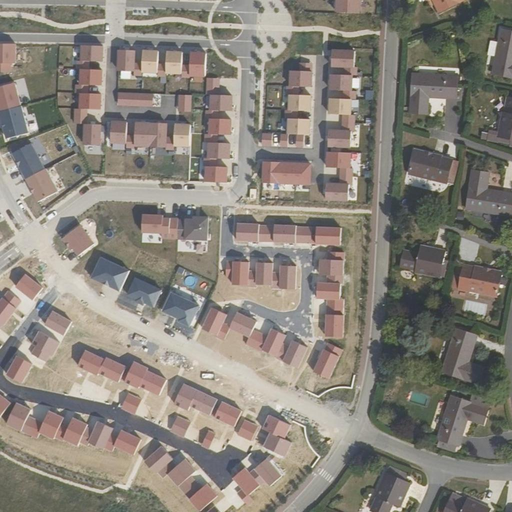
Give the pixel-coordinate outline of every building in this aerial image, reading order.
[(360,0),(337,0),(337,12),(360,14),(360,0)] [(432,0),(438,12),(462,0),(432,0)] [(511,31),(501,30),(492,75),(511,78),(511,31)] [(13,44),(0,43),(0,72),(8,72),(8,63),(13,64),(13,44)] [(104,46),(83,45),(82,61),(77,61),(77,69),(82,69),(90,70),(90,61),(103,62),(104,46)] [(135,47),(120,47),(119,68),(134,68),(134,72),(143,73),(143,69),(143,60),(135,60),(135,47)] [(159,48),(144,48),(143,60),(143,69),(158,69),(158,73),(167,74),(167,70),(167,61),(159,61),(159,48)] [(183,49),(168,49),(167,70),(182,70),(182,74),(190,75),(191,73),(191,62),(183,62),(183,49)] [(207,50),(192,50),(191,62),(191,73),(206,73),(206,77),(214,78),(215,65),(207,65),(207,50)] [(355,52),(333,51),(332,66),(345,67),(345,75),(354,76),(357,76),(357,67),(355,67),(355,52)] [(312,87),(313,64),(300,63),(300,71),(292,71),(291,87),(299,87),(312,87)] [(102,86),(103,70),(90,70),(82,69),(81,85),(76,85),(76,93),(81,93),(89,94),(89,85),(102,86)] [(427,104),(422,104),(422,97),(428,98),(456,99),(458,77),(412,74),(410,113),(427,115),(427,104)] [(345,75),(332,75),(331,90),(344,91),(344,99),(353,100),(356,100),(356,91),(354,91),(354,76),(345,75)] [(15,84),(0,87),(0,112),(20,107),(15,84)] [(220,87),(207,86),(207,95),(212,95),(211,111),(219,111),(232,112),(232,96),(219,95),(220,87)] [(299,87),(287,86),(286,95),(290,95),(290,110),(298,111),(311,111),(311,96),(299,95),(299,87)] [(89,94),(81,93),(81,109),(88,109),(101,110),(102,94),(89,94)] [(138,93),(122,93),(121,106),(137,107),(138,93)] [(154,94),(138,93),(137,107),(154,107),(154,94)] [(193,96),(180,95),(179,112),(192,112),(193,96)] [(511,139),(511,98),(509,98),(506,114),(503,114),(499,135),(502,136),(511,138),(511,140),(511,139)] [(344,99),(331,99),(330,114),(343,114),(343,123),(355,124),(355,115),(353,115),(353,100),(344,99)] [(20,107),(0,112),(8,139),(29,132),(21,106),(20,107)] [(81,109),(75,109),(75,124),(85,124),(84,145),(99,146),(100,125),(87,124),(88,109),(81,109)] [(211,111),(206,110),(206,119),(219,119),(219,111),(211,111)] [(290,110),(286,110),(285,119),(289,119),(289,134),(297,135),(304,135),(310,135),(310,120),(298,119),(298,111),(290,110)] [(112,122),(111,143),(127,143),(127,136),(128,123),(112,122)] [(152,124),(136,123),(136,136),(127,136),(127,143),(127,148),(135,148),(135,146),(151,146),(152,124)] [(342,131),(329,131),(329,147),(351,148),(352,132),(355,132),(355,124),(343,123),(342,131)] [(167,124),(152,124),(151,146),(166,147),(166,150),(175,150),(175,146),(175,138),(167,137),(167,124)] [(191,125),(175,125),(175,138),(175,146),(190,146),(191,125)] [(272,147),(273,134),(265,133),(265,147),(272,147)] [(501,142),(502,136),(499,135),(489,133),(487,139),(501,142)] [(218,135),(205,134),(205,143),(210,143),(209,158),(217,159),(230,159),(230,144),(217,143),(218,135)] [(288,148),(289,134),(281,134),(281,148),(288,148)] [(511,139),(511,140),(511,138),(502,136),(501,142),(509,143),(509,145),(511,145),(511,139)] [(13,154),(26,179),(45,169),(32,144),(13,154)] [(456,183),(460,165),(452,163),(453,158),(416,149),(410,172),(456,183)] [(351,153),(328,152),(328,168),(339,168),(339,176),(351,177),(351,169),(350,169),(351,153)] [(209,158),(204,158),(204,166),(207,167),(206,182),(227,183),(228,167),(217,167),(217,159),(209,158)] [(262,162),(261,183),(279,184),(280,163),(262,162)] [(296,164),(280,163),(279,184),(295,185),(296,164)] [(311,164),(296,164),(295,185),(311,185),(311,164)] [(45,169),(26,179),(40,202),(59,190),(46,169),(45,169)] [(473,171),(467,210),(511,217),(511,214),(511,211),(511,210),(511,194),(486,191),(490,174),(473,171)] [(338,185),(327,184),(326,200),(349,201),(350,186),(351,186),(351,177),(339,176),(338,185)] [(144,215),(143,232),(163,233),(162,238),(178,239),(179,221),(163,220),(163,216),(144,215)] [(179,221),(178,239),(178,242),(208,243),(209,218),(194,217),(194,219),(179,219),(179,221)] [(260,225),(238,224),(237,241),(259,242),(260,225)] [(275,225),(260,225),(259,242),(274,243),(275,225)] [(297,226),(275,225),(274,243),(296,243),(297,226)] [(317,227),(297,226),(296,243),(316,244),(317,229),(317,227)] [(69,242),(78,254),(80,252),(85,260),(101,248),(87,229),(69,242)] [(340,229),(317,229),(316,244),(340,245),(340,229)] [(432,249),(432,252),(421,249),(420,254),(405,251),(402,266),(417,270),(416,273),(439,277),(439,275),(442,265),(443,265),(444,261),(446,252),(432,249)] [(129,274),(100,261),(92,278),(121,291),(129,274)] [(234,277),(234,262),(226,261),(226,277),(234,277)] [(250,262),(234,262),(234,277),(233,285),(249,286),(249,270),(250,262)] [(273,263),(258,262),(258,270),(257,286),(273,286),(273,273),(273,263)] [(443,265),(442,265),(439,275),(448,277),(450,266),(443,265)] [(297,267),(282,266),(281,274),(281,289),(296,290),(297,267)] [(463,271),(460,287),(459,289),(497,297),(502,274),(464,267),(464,268),(463,271)] [(258,270),(249,270),(249,286),(257,286),(258,270)] [(457,270),(454,286),(460,287),(463,271),(457,270)] [(281,289),(281,274),(273,273),(273,286),(272,289),(281,289)] [(26,275),(17,287),(34,301),(43,288),(26,275)] [(162,290),(136,278),(128,295),(141,301),(140,303),(147,306),(148,304),(154,307),(162,290)] [(0,322),(4,326),(22,302),(9,292),(0,303),(0,322)] [(192,324),(201,304),(175,292),(167,310),(183,318),(182,320),(192,324)] [(53,311),(46,325),(65,336),(73,322),(53,311)] [(469,363),(477,336),(456,329),(442,372),(479,384),(485,368),(469,363)] [(36,347),(32,354),(44,360),(48,353),(52,356),(60,342),(40,331),(33,345),(36,347)] [(105,362),(85,352),(79,366),(99,375),(99,374),(105,362)] [(18,356),(8,375),(23,384),(34,364),(18,356)] [(105,362),(99,374),(120,383),(126,369),(106,360),(105,362)] [(135,362),(125,382),(139,389),(140,388),(146,374),(149,369),(135,362)] [(166,383),(146,374),(140,388),(160,397),(166,383)] [(88,381),(81,395),(95,401),(101,387),(88,381)] [(184,384),(175,404),(189,411),(191,407),(197,393),(198,391),(184,384)] [(217,402),(197,393),(191,407),(211,417),(217,402)] [(0,419),(12,404),(0,394),(0,419)] [(129,394),(122,408),(135,414),(142,400),(129,394)] [(442,440),(454,445),(456,445),(459,446),(467,420),(483,425),(488,408),(452,396),(438,439),(439,440),(442,440)] [(17,403),(8,423),(30,433),(37,420),(29,416),(32,410),(17,403)] [(222,404),(216,417),(235,427),(242,413),(222,404)] [(37,420),(30,433),(38,437),(40,431),(55,438),(62,424),(65,418),(50,411),(44,423),(37,420)] [(270,415),(264,429),(271,433),(284,439),(290,425),(270,415)] [(178,417),(171,431),(185,437),(191,423),(178,417)] [(62,424),(55,438),(63,442),(65,438),(79,445),(86,431),(89,425),(74,418),(69,428),(62,424)] [(245,420),(238,434),(252,441),(258,427),(245,420)] [(86,431),(79,445),(87,448),(90,442),(105,448),(111,435),(114,428),(99,422),(93,434),(86,431)] [(119,438),(111,435),(105,448),(112,452),(115,446),(135,455),(142,440),(122,430),(119,438)] [(209,431),(202,446),(209,449),(216,435),(209,431)] [(271,433),(265,447),(285,456),(291,442),(284,439),(271,433)] [(454,445),(442,440),(440,446),(453,450),(454,445)] [(163,447),(147,461),(163,479),(170,473),(176,467),(171,462),(174,459),(163,447)] [(176,467),(170,473),(186,491),(197,482),(192,476),(197,471),(186,459),(176,467)] [(250,473),(260,485),(265,480),(270,485),(281,475),(267,459),(250,473)] [(238,494),(248,505),(254,500),(249,495),(260,485),(250,473),(245,468),(234,478),(244,489),(238,494)] [(411,484),(399,478),(398,480),(387,475),(377,496),(380,497),(373,511),(375,511),(390,511),(394,504),(401,506),(411,484)] [(203,488),(197,482),(186,491),(203,510),(219,496),(208,484),(203,488)] [(457,496),(454,502),(466,507),(469,501),(457,496)] [(466,507),(454,502),(451,501),(446,511),(490,511),(491,510),(469,500),(469,501),(466,507)]
